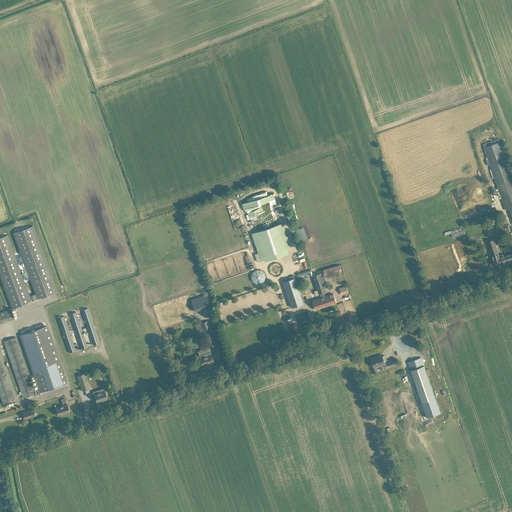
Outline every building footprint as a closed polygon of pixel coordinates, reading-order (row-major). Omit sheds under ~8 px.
[(499,138),(483,144),(488,160),(486,161),(487,165),(490,164),(491,166),(506,210),(509,209),(511,216),(511,174),(507,160),(499,138)] [(501,235),(510,233),(509,231),(509,230),(507,220),(497,222),(501,235)] [(283,223),(252,233),(259,253),(261,260),(265,259),(266,261),(289,253),(287,248),(291,247),(283,223)] [(0,275),(10,304),(12,308),(57,292),(33,225),(28,227),(23,228),(17,231),(13,232),(35,294),(30,296),(8,235),(3,237),(0,237),(0,275)] [(304,227),(297,229),(299,240),(306,239),(304,227)] [(460,228),(450,231),(452,238),(465,233),(464,229),(462,230),(461,228),(460,228)] [(493,239),(487,242),(493,259),(495,265),(506,261),(504,255),(503,253),(499,255),(493,239)] [(250,273),(256,285),(266,280),(261,268),(250,273)] [(311,271),(311,268),(297,273),(298,277),(309,273),(310,276),(313,275),(314,275),(312,271),(311,271)] [(323,272),(314,275),(313,275),(314,278),(319,294),(320,293),(321,297),(323,302),(326,302),(327,305),(337,302),(335,298),(334,293),(325,296),(324,292),(327,291),(323,280),(326,279),(324,274),(323,272)] [(292,307),(304,303),(295,278),(283,281),(292,307)] [(339,288),(341,295),(348,292),(346,285),(339,288)] [(207,296),(206,294),(191,299),(196,311),(211,306),(209,302),(210,301),(211,299),(209,295),(207,296)] [(323,302),(321,297),(313,300),(316,309),(327,305),(326,302),(323,302)] [(6,310),(0,311),(0,323),(14,318),(11,308),(6,310)] [(93,344),(99,342),(88,308),(82,310),(93,344)] [(81,348),(88,346),(76,312),(70,314),(81,348)] [(74,344),(64,316),(58,318),(69,352),(76,350),(79,349),(77,343),(74,344)] [(217,344),(209,320),(195,325),(198,333),(203,331),(209,347),(217,344)] [(33,331),(20,335),(38,387),(33,389),(35,394),(36,395),(40,394),(40,392),(66,383),(46,326),(38,329),(33,331)] [(33,389),(24,361),(15,336),(0,341),(0,407),(36,396),(33,389)] [(182,341),(176,344),(178,349),(184,346),(182,341)] [(211,354),(210,351),(200,354),(201,358),(203,365),(214,361),(212,354),(211,354)] [(371,358),(372,363),(373,366),(381,363),(381,365),(389,362),(390,366),(398,364),(396,358),(387,361),(385,355),(383,356),(383,355),(376,358),(375,357),(371,358)] [(421,357),(408,362),(409,364),(409,365),(411,369),(424,365),(423,362),(421,357)] [(424,365),(411,369),(422,403),(430,400),(435,398),(436,398),(426,372),(424,365)] [(88,376),(77,380),(82,395),(93,391),(88,376)] [(107,398),(105,394),(104,390),(104,391),(95,395),(94,394),(95,397),(97,402),(107,398)] [(58,415),(69,411),(65,398),(61,399),(63,406),(56,408),(58,415)] [(24,419),(35,416),(33,409),(22,413),(24,419)]
